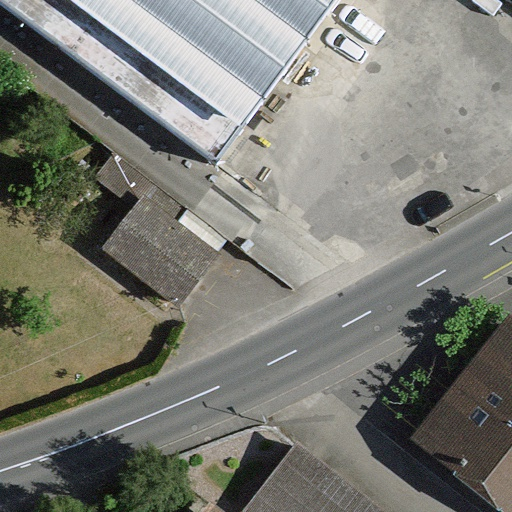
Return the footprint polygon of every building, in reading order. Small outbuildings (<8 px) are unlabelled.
[(344,0),(0,0),(0,8),(225,165),(344,0)] [(178,222),(192,202),(120,150),(99,178),(131,200),(95,248),(175,306),(217,250),(178,222)] [(511,511),(511,319),(507,315),(410,431),(508,511),(511,511)] [(394,511),(291,438),(239,511),(240,511),(394,511)] [(224,511),(207,499),(197,511),(224,511)]
